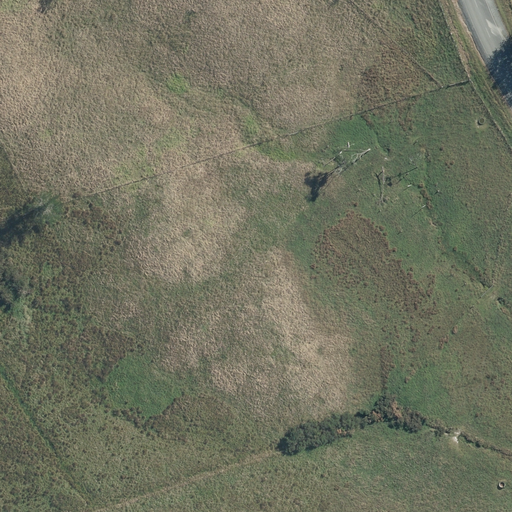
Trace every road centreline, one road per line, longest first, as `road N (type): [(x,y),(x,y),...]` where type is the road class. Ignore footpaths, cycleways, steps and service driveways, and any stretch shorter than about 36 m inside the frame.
road 1 (unknown): [(398,0),(0,126)]
road 2 (secondary): [(511,108),(447,0)]
